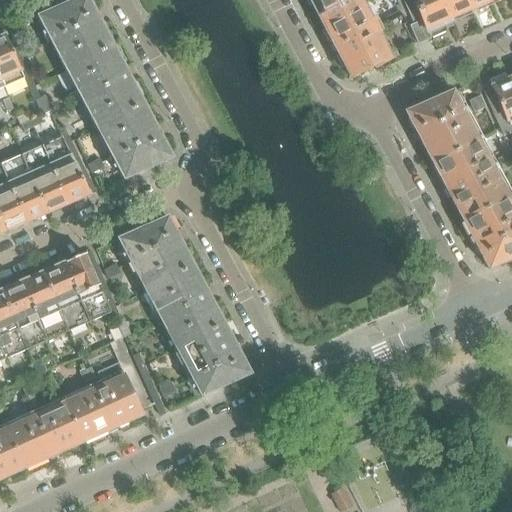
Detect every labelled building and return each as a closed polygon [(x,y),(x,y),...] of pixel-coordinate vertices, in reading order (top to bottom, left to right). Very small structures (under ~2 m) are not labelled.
[(113,47),(97,18),(87,0),(77,0),(37,18),(49,44),(56,56),(60,54),(68,71),(113,47)] [(309,0),(318,17),(349,0),(309,0)] [(391,62),(377,36),(380,34),(371,18),(368,19),(357,0),(349,0),(318,17),(351,80),(375,68),(376,69),(391,62)] [(441,6),(438,0),(412,0),(413,1),(415,7),(418,12),(420,17),(422,22),(430,39),(446,32),(444,27),(451,24),(450,21),(443,6),(441,6)] [(438,0),(441,6),(443,6),(450,21),(457,18),(458,21),(471,16),(469,12),(463,0),(438,0)] [(463,0),(469,12),(476,9),(478,12),(491,7),(490,3),(488,0),(463,0)] [(415,7),(413,1),(405,5),(407,10),(415,7)] [(418,12),(415,7),(407,10),(409,15),(418,12)] [(420,17),(418,12),(409,15),(411,20),(420,17)] [(414,26),(422,22),(420,17),(411,20),(414,26)] [(422,22),(414,26),(409,27),(418,45),(430,39),(422,22)] [(14,39),(10,30),(3,33),(4,36),(7,43),(14,39)] [(7,43),(4,36),(2,37),(0,35),(0,81),(3,88),(24,79),(21,72),(16,62),(12,52),(7,43)] [(14,39),(7,43),(12,52),(19,49),(14,39)] [(26,57),(38,50),(36,45),(23,51),(26,57)] [(144,106),(130,80),(113,47),(68,71),(78,88),(74,90),(89,119),(93,117),(99,130),(144,106)] [(19,49),(12,52),(16,62),(23,59),(19,49)] [(27,60),(40,54),(38,50),(26,57),(27,60)] [(23,59),(16,62),(21,72),(27,68),(23,59)] [(27,68),(21,72),(24,79),(25,81),(31,78),(27,68)] [(511,124),(511,78),(507,81),(504,74),(489,81),(492,88),(495,94),(498,100),(501,107),(504,113),(506,120),(509,126),(511,124)] [(31,78),(25,81),(29,91),(36,88),(31,78)] [(492,88),(489,81),(479,85),(483,92),(492,88)] [(36,88),(29,91),(32,98),(39,95),(36,88)] [(495,94),(492,88),(483,92),(485,98),(495,94)] [(478,141),(463,113),(452,93),(405,113),(433,165),(478,141)] [(498,100),(495,94),(485,98),(488,105),(498,100)] [(483,103),(480,97),(469,102),(472,108),(483,103)] [(13,110),(8,99),(2,102),(7,113),(13,110)] [(501,107),(498,100),(488,105),(491,111),(501,107)] [(485,108),(483,103),(472,108),(474,113),(485,108)] [(171,158),(156,129),(144,106),(99,130),(108,147),(105,149),(122,182),(169,161),(171,158)] [(504,113),(501,107),(491,111),(494,118),(504,113)] [(506,120),(504,113),(494,118),(497,124),(506,120)] [(29,122),(26,114),(16,118),(20,126),(29,122)] [(43,124),(40,117),(30,122),(33,128),(43,124)] [(509,126),(506,120),(497,124),(499,130),(509,126)] [(33,128),(30,122),(21,126),(24,132),(33,128)] [(511,132),(509,126),(499,130),(502,136),(511,132)] [(67,135),(61,138),(65,146),(71,143),(67,135)] [(65,146),(61,138),(41,147),(67,206),(90,196),(86,187),(82,179),(78,171),(73,162),(69,154),(65,146)] [(508,197),(493,169),(478,141),(433,165),(463,222),(508,197)] [(71,143),(65,146),(69,154),(75,151),(72,144),(71,143)] [(67,206),(41,147),(19,156),(45,215),(67,206)] [(75,151),(69,154),(73,162),(79,159),(75,151)] [(500,165),(511,159),(509,154),(497,160),(500,165)] [(45,215),(19,156),(0,164),(0,167),(25,224),(45,215)] [(79,159),(73,162),(78,171),(84,168),(79,159)] [(90,171),(101,164),(99,159),(87,166),(90,171)] [(503,172),(511,166),(511,159),(500,165),(503,172)] [(92,175),(104,168),(101,164),(90,171),(92,175)] [(25,224),(0,167),(0,223),(4,233),(25,224)] [(84,168),(78,171),(82,179),(88,176),(84,168)] [(88,176),(82,179),(86,187),(92,184),(88,176)] [(96,193),(92,184),(86,187),(90,196),(96,193)] [(511,259),(511,206),(508,197),(463,222),(488,270),(492,268),(511,259)] [(192,267),(177,238),(167,218),(117,240),(127,263),(133,275),(139,272),(148,289),(192,267)] [(91,252),(90,252),(84,255),(100,289),(110,311),(115,322),(120,320),(107,289),(91,252)] [(100,289),(84,255),(64,264),(75,289),(89,321),(110,311),(100,289)] [(89,321),(75,289),(64,264),(43,273),(50,289),(69,329),(89,321)] [(105,276),(118,269),(115,265),(103,272),(105,276)] [(223,325),(205,291),(192,267),(148,289),(158,307),(153,309),(166,332),(170,330),(179,348),(223,325)] [(108,280),(120,274),(118,269),(105,276),(108,280)] [(69,329),(50,289),(43,273),(21,283),(24,289),(46,339),(69,329)] [(46,339),(24,289),(21,283),(0,292),(25,349),(46,339)] [(25,349),(0,292),(0,349),(4,358),(25,349)] [(130,335),(123,320),(116,323),(123,338),(130,335)] [(249,374),(236,349),(223,325),(179,348),(188,365),(184,368),(190,380),(201,398),(248,376),(249,374)] [(121,338),(117,328),(108,332),(113,342),(121,338)] [(121,347),(118,341),(109,344),(112,351),(121,347)] [(124,354),(121,347),(112,351),(115,358),(124,354)] [(127,361),(124,354),(115,358),(118,364),(127,361)] [(130,367),(127,361),(118,364),(121,371),(130,367)] [(133,374),(130,367),(121,371),(123,376),(124,375),(125,377),(133,374)] [(96,379),(91,368),(85,371),(90,382),(96,379)] [(90,382),(85,371),(80,373),(85,384),(90,382)] [(136,380),(133,374),(125,377),(128,384),(136,380)] [(137,404),(133,397),(131,390),(128,384),(125,377),(124,375),(123,376),(63,403),(82,443),(142,416),(140,411),(137,404)] [(139,387),(136,380),(128,384),(131,390),(139,387)] [(161,395),(174,388),(171,384),(159,390),(161,395)] [(142,393),(139,387),(131,390),(133,397),(142,393)] [(164,399),(176,393),(174,388),(161,395),(164,399)] [(145,400),(142,393),(133,397),(137,404),(145,400)] [(37,406),(32,395),(26,397),(31,408),(37,406)] [(31,408),(26,397),(21,400),(26,411),(31,408)] [(148,407),(145,400),(137,404),(140,411),(148,407)] [(82,443),(63,403),(4,430),(23,470),(82,443)] [(0,480),(23,470),(4,430),(0,431),(0,480)] [(344,511),(352,508),(342,489),(330,495),(339,511),(344,511)]
